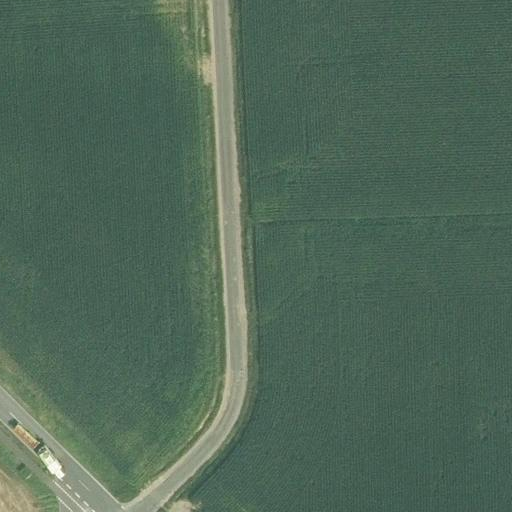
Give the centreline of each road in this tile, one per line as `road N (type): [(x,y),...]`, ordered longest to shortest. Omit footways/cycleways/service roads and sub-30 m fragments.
road 1 (unclassified): [(143,511),(216,440),(233,402),(217,0)]
road 2 (tertiary): [(108,511),(0,403)]
